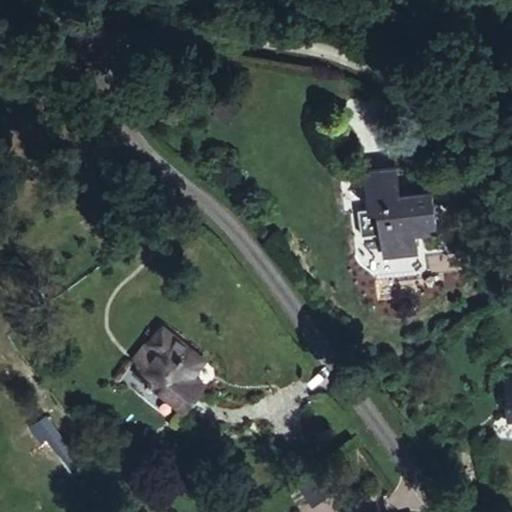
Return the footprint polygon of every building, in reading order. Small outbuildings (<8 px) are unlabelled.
[(214,91),(205,103),(217,112),(227,100),(214,91)] [(365,192),(356,193),(364,225),(382,221),(386,237),(420,230),(415,212),(434,207),(425,169),(398,174),(391,149),(358,156),(365,192)] [(156,379),(191,403),(205,382),(193,375),(207,354),(166,325),(155,340),(165,348),(159,355),(154,350),(140,369),(148,374),(146,379),(153,385),(156,379)] [(17,409),(40,441),(57,429),(34,397),(17,409)] [(68,444),(57,429),(40,441),(51,456),(68,444)]
